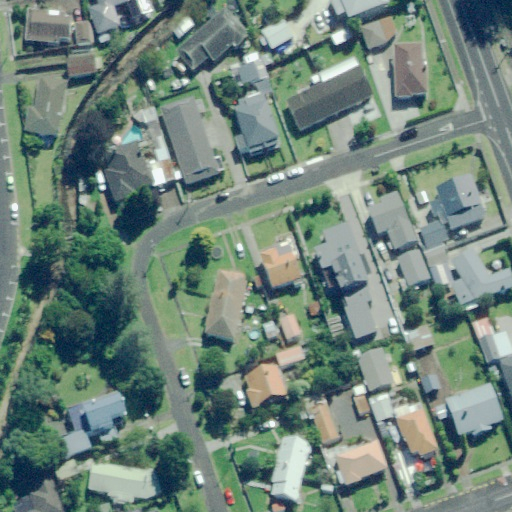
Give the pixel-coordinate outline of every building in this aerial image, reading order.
[(148,4),(146,0),(96,0),(99,5),(87,9),(98,39),(120,31),(112,12),(128,6),(130,10),(148,4)] [(389,11),(384,0),(327,0),(328,0),(338,23),(345,20),(349,28),(389,11)] [(250,39),(226,13),(178,56),(195,74),(210,61),(214,66),(233,49),(236,52),(250,39)] [(27,15),(27,46),(58,47),(58,42),(70,42),(70,22),(58,21),(58,16),(27,15)] [(396,38),(390,21),(361,31),(369,53),(385,48),(396,38)] [(292,42),(282,24),(262,35),(268,47),(263,49),(266,56),(292,42)] [(92,47),(90,26),(74,28),(76,49),(92,47)] [(310,48),(303,32),(293,36),(300,52),(310,48)] [(423,65),(422,51),(394,52),(397,103),(428,101),(426,65),(423,65)] [(68,67),(70,82),(98,79),(96,64),(68,67)] [(249,159),(280,148),(263,99),(271,97),(260,64),(237,72),(247,101),(232,106),(249,159)] [(374,100),(360,71),(287,105),(301,134),(374,100)] [(67,88),(39,84),(37,100),(32,100),(26,138),(58,143),(67,88)] [(205,115),(200,102),(185,107),(184,104),(161,112),(187,189),(220,178),(199,117),(205,115)] [(175,184),(164,152),(156,155),(160,166),(147,171),(138,146),(113,155),(117,167),(101,172),(113,207),(136,199),(134,196),(153,189),(154,191),(175,184)] [(486,221),(471,180),(435,194),(439,204),(428,208),(432,220),(443,216),(454,246),(473,239),(469,228),(486,221)] [(416,246),(397,197),(377,205),(379,210),(369,213),(379,238),(388,235),(395,254),(416,246)] [(425,250),(442,245),(447,243),(442,226),(420,233),(425,250)] [(367,291),(370,290),(367,283),(373,281),(366,260),(360,262),(348,229),(324,237),(328,249),(315,254),(323,275),(331,272),(341,300),(357,344),(377,337),(367,308),(372,306),(367,291)] [(429,271),(446,266),(448,265),(442,245),(425,250),(427,256),(424,257),(429,271)] [(429,284),(418,253),(398,261),(409,291),(429,284)] [(279,263),(275,254),(261,260),(273,293),(293,286),(294,291),(302,288),(292,259),(279,263)] [(486,283),(477,257),(452,265),(460,288),(452,290),(460,315),(477,309),(476,305),(511,292),(511,285),(508,275),(486,283)] [(446,266),(429,271),(436,292),(452,287),(446,266)] [(249,282),(219,275),(205,338),(224,343),(221,352),(233,355),(249,282)] [(301,338),(294,319),(279,325),(286,344),(301,338)] [(490,333),(487,321),(472,326),(475,337),(490,333)] [(277,338),(271,324),(261,328),(267,343),(277,338)] [(434,348),(426,327),(403,336),(412,357),(434,348)] [(303,363),(299,351),(276,358),(280,370),(303,363)] [(395,388),(383,354),(357,363),(369,397),(395,388)] [(511,360),(499,365),(511,401),(511,360)] [(287,402),(277,372),(243,384),(253,413),(287,402)] [(440,394),(437,381),(422,386),(426,398),(440,394)] [(369,414),(362,389),(353,391),(360,417),(369,414)] [(503,427),(490,390),(432,411),(437,428),(452,422),(459,442),(471,438),(472,441),(490,435),(489,431),(503,427)] [(58,443),(65,463),(92,453),(86,440),(98,436),(103,449),(118,443),(112,428),(127,422),(118,397),(69,416),(77,435),(58,443)] [(438,455),(420,406),(394,416),(388,397),(369,404),(377,426),(396,420),(409,458),(415,456),(423,479),(437,474),(432,458),(438,455)] [(339,441),(325,406),(310,412),(324,447),(339,441)] [(310,451),(284,444),(271,500),(297,506),(310,451)] [(341,475),(336,477),(341,488),(345,487),(346,491),(362,485),(361,483),(387,474),(378,446),(336,461),(341,475)] [(152,475),(92,468),(89,495),(109,497),(108,505),(132,508),(133,501),(145,503),(161,498),(152,475)] [(13,511),(60,511),(52,487),(38,492),(39,496),(29,499),(30,502),(12,509),(13,511)]
